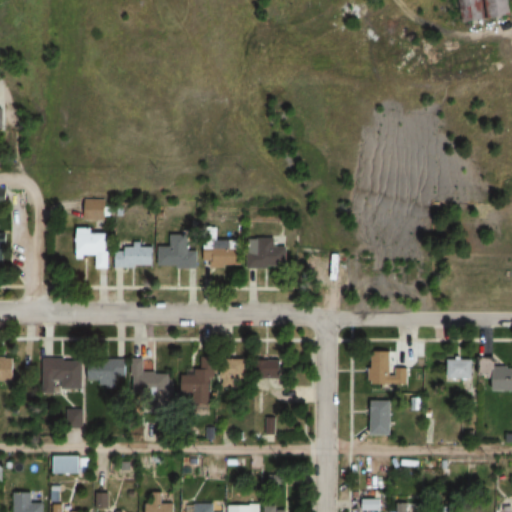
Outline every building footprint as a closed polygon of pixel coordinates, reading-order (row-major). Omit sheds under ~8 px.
[(465,0),(468,21),(511,15),(509,0),(465,0)] [(106,199),(86,199),(86,220),(106,220),(106,199)] [(76,257),(97,256),(97,268),(109,268),(109,233),(94,233),(94,228),(76,228),(76,257)] [(247,266),(245,239),(203,241),(205,268),(247,266)] [(275,239),(251,239),(251,267),(287,267),(287,247),(275,247),(275,239)] [(116,241),(116,267),(155,267),(155,247),(141,247),(141,241),(116,241)] [(160,241),(160,267),(198,267),(198,241),(160,241)] [(214,356),(201,356),(201,373),(182,373),(182,393),(195,393),(195,402),(214,402),(214,356)] [(0,382),(15,382),(15,357),(0,357),(0,382)] [(475,378),(474,357),(444,358),(445,379),(475,378)] [(494,391),(511,390),(511,367),(497,368),(497,357),(480,357),(480,377),(494,377),(494,391)] [(83,390),(83,359),(45,359),(45,390),(83,390)] [(117,387),(117,376),(127,376),(127,359),(92,359),(92,387),(117,387)] [(248,379),(248,359),(223,359),(223,388),(237,388),(237,379),(248,379)] [(284,379),(284,360),(260,360),(260,379),(284,379)] [(392,361),(371,361),(371,384),(409,384),(409,368),(392,368),(392,361)] [(171,394),(171,371),(133,371),(133,394),(171,394)] [(392,404),(371,404),(371,435),(392,435),(392,404)] [(265,435),(278,435),(278,417),(265,417),(265,435)] [(81,456),(56,456),(56,474),(81,474),(81,456)] [(44,511),(44,503),(32,503),(31,495),(13,495),(13,511),(44,511)] [(364,510),(382,510),(382,500),(364,500),(364,510)] [(143,503),(142,511),(175,511),(176,503),(143,503)] [(224,511),(225,503),(185,503),(185,511),(224,511)]
